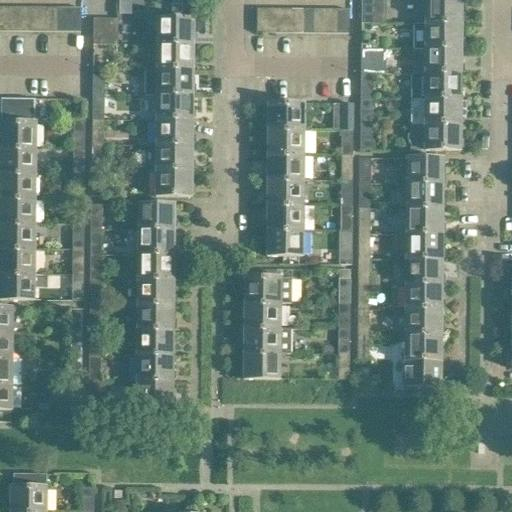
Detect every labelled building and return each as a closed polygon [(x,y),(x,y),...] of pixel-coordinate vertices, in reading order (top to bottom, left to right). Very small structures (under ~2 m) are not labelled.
[(128,0),(118,0),(118,8),(128,8),(128,0)] [(361,0),(362,25),(374,25),(374,0),(361,0)] [(386,26),(386,0),(374,0),(374,25),(386,26)] [(462,26),(462,0),(426,0),(426,26),(462,26)] [(0,32),(11,33),(11,9),(0,8),(0,32)] [(23,33),(23,9),(11,9),(11,33),(23,33)] [(34,33),(35,9),(23,9),(23,33),(34,33)] [(46,33),(46,9),(35,9),(34,33),(46,33)] [(58,34),(58,9),(46,9),(46,33),(58,34)] [(69,34),(69,9),(58,9),(58,34),(69,34)] [(81,34),(81,10),(69,9),(69,34),(81,34)] [(268,35),(268,11),(256,11),(257,35),(268,35)] [(280,35),(280,11),(268,11),(268,35),(280,35)] [(291,35),(291,11),(280,11),(280,35),(291,35)] [(303,35),(303,11),(291,11),(291,35),(303,35)] [(314,35),(315,11),(303,11),(303,35),(314,35)] [(326,35),(326,11),(315,11),(314,35),(326,35)] [(338,35),(338,11),(326,11),(326,35),(338,35)] [(349,35),(349,11),(338,11),(338,35),(349,35)] [(94,20),(93,46),(105,46),(106,20),(94,20)] [(117,46),(118,20),(106,20),(105,46),(117,46)] [(158,20),(157,46),(192,46),(193,20),(158,20)] [(461,51),(462,26),(426,26),(414,26),(414,51),(426,51),(461,51)] [(192,72),(192,46),(157,46),(157,71),(192,72)] [(386,51),(362,51),(361,51),(361,75),(372,76),(386,76),(386,51)] [(461,76),(461,51),(426,51),(425,76),(461,76)] [(93,71),(93,87),(104,87),(104,71),(94,71),(93,71)] [(192,97),(192,72),(157,71),(145,71),(146,97),(157,97),(192,97)] [(361,75),(361,91),(372,91),(372,76),(361,75)] [(461,101),(461,76),(425,76),(413,76),(413,101),(425,101),(461,101)] [(93,96),(93,112),(104,112),(104,96),(93,96)] [(192,122),(192,97),(157,97),(157,122),(192,122)] [(36,124),(30,124),(30,112),(33,112),(33,103),(36,103),(36,100),(0,99),(0,102),(3,103),(3,111),(5,111),(5,124),(0,123),(0,149),(36,150),(36,124)] [(361,106),(361,116),(371,116),(372,101),(361,100),(361,106)] [(461,126),(461,101),(425,101),(413,101),(413,126),(461,126)] [(304,106),(304,105),(268,105),(268,131),(303,131),(304,114),(311,114),(311,106),(304,106)] [(333,106),(333,131),(342,131),(353,131),(353,106),(342,106),(333,106)] [(93,125),(92,137),(104,137),(104,122),(93,121),(93,125)] [(192,147),(192,122),(157,122),(157,147),(192,147)] [(360,126),(360,141),(371,141),(371,126),(360,126)] [(460,152),(461,126),(413,126),(413,152),(460,152)] [(303,156),(303,131),(268,131),(268,156),(303,156)] [(74,135),(74,151),(85,151),(85,135),(74,135)] [(342,141),(342,157),(353,157),(353,141),(342,141)] [(92,147),(92,162),(103,163),(104,147),(92,147)] [(192,173),(192,147),(157,147),(157,172),(192,173)] [(0,175),(36,175),(36,150),(0,149),(0,175)] [(303,182),(303,156),(268,156),(268,182),(303,182)] [(360,159),(359,176),(371,176),(371,159),(360,159)] [(407,159),(407,185),(443,186),(443,160),(407,159)] [(74,160),(73,176),(84,176),(85,160),(74,160)] [(342,166),(341,182),(352,182),(353,166),(342,166)] [(92,172),(92,188),(103,188),(103,172),(92,172)] [(191,198),(192,173),(157,172),(157,198),(191,198)] [(0,200),(35,201),(36,175),(0,175),(0,200)] [(303,207),(303,182),(268,182),(268,207),(303,207)] [(73,185),(73,201),(84,201),(84,185),(73,185)] [(359,185),(359,202),(370,202),(371,185),(359,185)] [(442,211),(443,186),(407,185),(407,210),(442,211)] [(341,192),(341,208),(352,208),(352,192),(341,192)] [(0,225),(35,226),(35,201),(0,200),(0,225)] [(92,206),(91,221),(101,222),(102,206),(92,206)] [(138,206),(138,232),(174,232),(174,206),(138,206)] [(303,233),(303,207),(268,207),(268,232),(303,233)] [(359,210),(359,227),(370,227),(370,210),(359,210)] [(442,236),(442,211),(407,210),(406,236),(442,236)] [(73,211),(73,226),(84,226),(84,211),(73,211)] [(341,217),(341,233),(352,233),(352,217),(341,217)] [(0,250),(35,251),(35,226),(0,225),(0,250)] [(91,231),(91,247),(101,247),(101,231),(91,231)] [(173,257),(174,232),(138,232),(138,257),(173,257)] [(303,259),(303,233),(268,232),(267,258),(303,259)] [(341,233),(341,249),(351,249),(352,233),(341,233)] [(359,235),(359,253),(370,253),(370,235),(359,235)] [(73,236),(73,251),(83,252),(84,236),(73,236)] [(442,262),(442,236),(406,236),(406,261),(442,262)] [(0,276),(35,276),(35,251),(0,250),(0,276)] [(91,257),(91,272),(101,272),(101,257),(91,257)] [(173,282),(173,257),(138,257),(137,282),(173,282)] [(72,261),(72,277),(83,277),(83,261),(72,261)] [(359,261),(358,278),(370,278),(370,261),(359,261)] [(441,287),(442,262),(406,261),(406,286),(441,287)] [(47,276),(35,276),(0,276),(0,301),(34,302),(34,290),(47,290),(47,276)] [(245,280),(245,304),(280,305),(292,305),(292,281),(281,280),(245,280)] [(91,282),(91,297),(101,297),(101,282),(91,282)] [(173,308),(173,282),(137,282),(137,307),(173,308)] [(358,286),(358,303),(370,303),(370,286),(358,286)] [(441,312),(441,287),(406,286),(406,312),(441,312)] [(72,287),(72,302),(83,303),(83,287),(72,287)] [(339,290),(339,305),(351,305),(351,290),(339,290)] [(280,330),(280,305),(245,304),(245,330),(280,330)] [(91,307),(90,323),(101,323),(101,307),(91,307)] [(173,333),(173,308),(137,307),(137,332),(173,333)] [(0,336),(12,336),(12,310),(0,310),(0,336)] [(358,311),(358,328),(369,329),(369,311),(358,311)] [(441,337),(441,312),(406,312),(405,337),(441,337)] [(295,313),(294,336),(310,336),(311,314),(295,313)] [(339,315),(339,331),(350,331),(351,315),(339,315)] [(82,321),(71,321),(71,336),(82,336),(82,321)] [(280,331),(280,330),(245,330),(244,355),(280,355),(280,356),(291,356),(291,331),(280,331)] [(90,332),(90,348),(100,348),(100,332),(90,332)] [(173,358),(173,333),(137,332),(137,357),(173,358)] [(12,361),(12,336),(0,336),(0,361),(22,362),(22,361),(12,361)] [(369,363),(369,337),(358,336),(358,363),(369,363)] [(440,389),(441,337),(405,337),(405,388),(440,389)] [(339,340),(338,356),(350,356),(350,340),(339,340)] [(81,346),(71,346),(71,362),(81,362),(81,346)] [(280,381),(280,356),(280,355),(244,355),(244,381),(280,381)] [(90,357),(90,373),(100,373),(100,357),(90,357)] [(172,383),(173,358),(137,357),(137,383),(172,383)] [(22,386),(22,362),(0,361),(0,386),(12,387),(22,386)] [(338,365),(338,381),(350,382),(350,365),(338,365)] [(81,371),(71,371),(70,387),(81,387),(81,371)] [(100,408),(100,382),(90,382),(90,408),(100,408)] [(172,409),(172,383),(137,383),(136,408),(172,409)] [(0,424),(12,425),(12,387),(0,386),(0,424)] [(81,397),(70,397),(70,413),(81,413),(81,408),(81,397)] [(46,511),(47,489),(47,477),(14,476),(14,489),(11,489),(10,511),(46,511)] [(93,511),(93,490),(82,490),(81,511),(93,511)]
